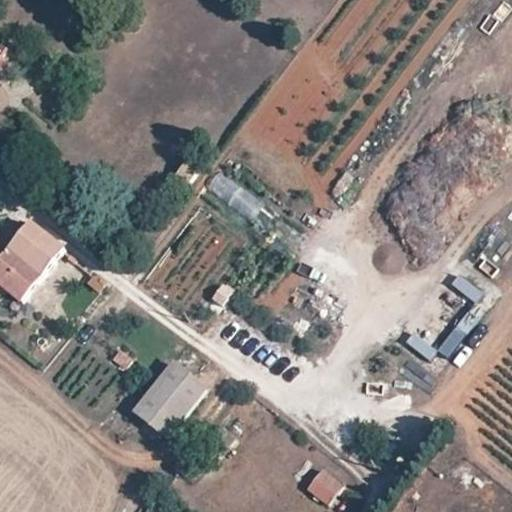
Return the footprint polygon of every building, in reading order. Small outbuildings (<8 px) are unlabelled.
[(177,180),(188,189),(201,171),(192,162),(177,180)] [(264,233),(278,216),(222,171),(208,188),(264,233)] [(25,304),(67,250),(31,226),(13,251),(0,241),(0,290),(2,287),(25,304)] [(110,285),(98,277),(91,288),(102,295),(110,285)] [(136,363),(122,352),(113,364),(127,374),(136,363)] [(174,436),(201,404),(211,392),(178,365),(141,409),(174,436)] [(308,494),(329,511),(343,491),(324,475),(308,494)]
